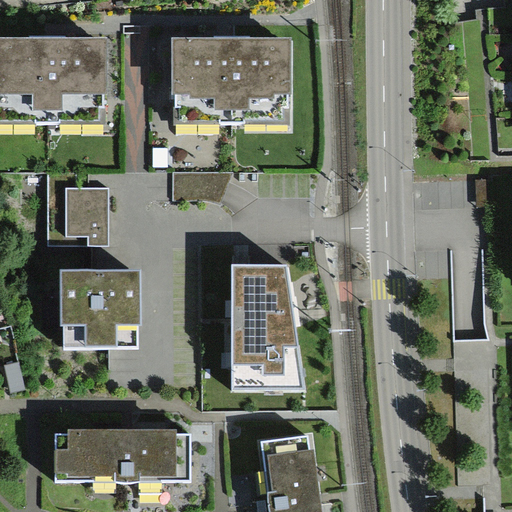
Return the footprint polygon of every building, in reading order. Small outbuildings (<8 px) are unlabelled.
[(105,39),(0,40),(0,125),(106,125),(105,39)] [(292,41),(177,41),(177,124),(291,124),(292,41)] [(219,205),(233,173),(174,172),(173,201),(204,201),(219,205)] [(88,173),(46,173),(47,245),(108,244),(107,189),(88,189),(88,173)] [(288,268),(231,268),(232,388),(304,389),(288,268)] [(142,271),(61,271),(61,348),(142,348),(142,271)] [(19,362),(6,365),(12,392),(25,389),(19,362)] [(191,481),(191,434),(175,434),(175,428),(69,428),(70,433),(55,433),(55,482),(191,481)] [(322,511),(312,435),(261,442),(270,511),(322,511)]
